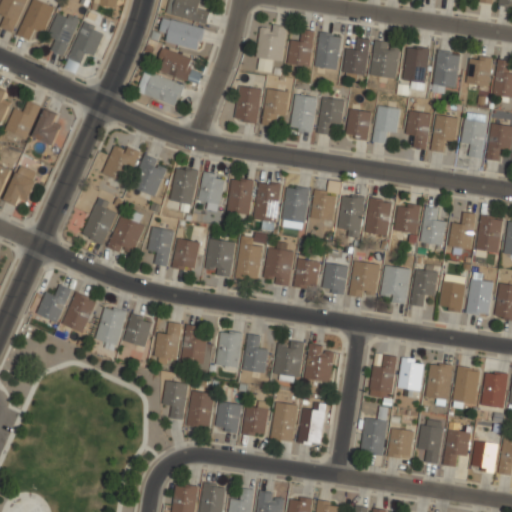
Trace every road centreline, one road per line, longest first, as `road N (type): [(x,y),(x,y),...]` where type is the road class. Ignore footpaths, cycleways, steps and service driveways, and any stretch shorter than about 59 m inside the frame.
road 1 (residential): [(511,346),(151,290),(0,226)]
road 2 (residential): [(101,103),(212,145),(511,190)]
road 3 (residential): [(145,511),(158,474),(190,453),(511,500)]
road 4 (residential): [(0,329),(140,0)]
road 5 (residential): [(293,0),(511,33)]
road 6 (residential): [(336,474),(358,324)]
road 7 (residential): [(193,140),(239,0)]
